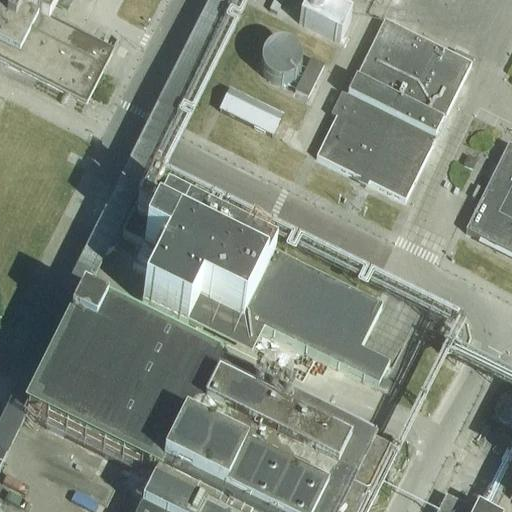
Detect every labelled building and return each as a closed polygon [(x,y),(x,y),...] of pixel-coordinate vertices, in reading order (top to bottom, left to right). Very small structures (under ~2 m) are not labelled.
[(0,0),(0,63),(1,64),(36,82),(65,97),(76,103),(86,108),(89,101),(103,74),(114,54),(50,21),(60,0),(0,0)] [(238,0),(204,0),(150,110),(154,112),(144,132),(159,140),(163,131),(172,135),(238,0)] [(339,46),(350,23),(310,3),(299,26),(339,46)] [(383,26),(346,100),(341,97),(330,119),(335,122),(316,162),(359,183),(357,186),(366,191),(367,187),(404,205),(471,69),(383,26)] [(262,60),(260,68),(262,76),(266,82),(273,86),(280,88),(288,86),(294,82),(299,75),(300,68),(299,60),(294,54),(288,50),(280,48),(273,50),(266,54),(262,60)] [(308,101),(324,69),(310,62),(294,95),(308,101)] [(229,94),(220,114),(273,140),(273,139),(280,125),(282,120),(229,94)] [(511,150),(508,149),(465,234),(511,257),(511,150)] [(471,174),(476,164),(467,160),(462,170),(471,174)] [(246,236),(148,187),(122,239),(143,250),(132,271),(154,282),(142,306),(186,329),(199,304),(377,392),(388,370),(359,356),(381,313),(242,242),(246,236)] [(55,304),(68,309),(75,291),(63,285),(55,304)] [(363,511),(366,507),(388,463),(395,447),(340,420),(333,435),(223,382),(217,370),(124,325),(83,304),(38,394),(25,420),(155,485),(153,488),(141,511),(363,511)] [(469,511),(445,500),(439,511),(477,511),(476,511),(469,511)]
